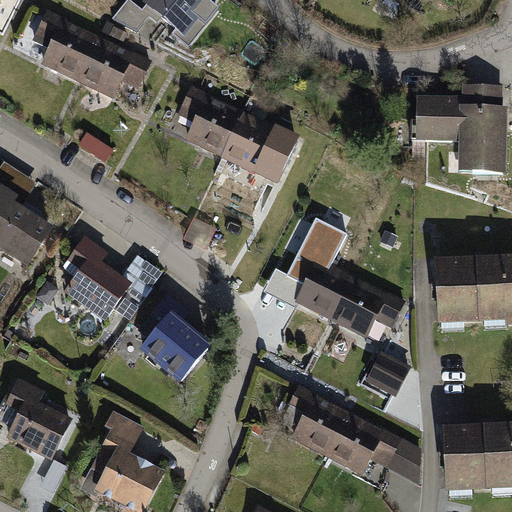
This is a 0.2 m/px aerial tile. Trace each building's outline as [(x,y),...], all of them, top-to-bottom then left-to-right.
[(212,3),(214,0),(145,0),(143,3),(175,30),(171,35),(188,49),(220,10),(212,3)] [(77,83),(100,37),(47,11),(32,41),(48,49),(40,65),(77,83)] [(100,37),(77,83),(111,100),(120,82),(138,90),(152,62),(100,37)] [(482,144),(483,86),(463,86),(462,99),(416,98),(416,143),(458,143),(482,144)] [(482,144),(458,143),(458,175),(508,175),(509,108),(503,108),(504,87),(483,86),(482,144)] [(222,159),(244,112),(191,87),(178,115),(194,123),(185,141),(222,159)] [(244,112),(222,159),(257,175),(267,154),(285,163),(297,137),(244,112)] [(35,182),(3,164),(0,169),(0,246),(28,262),(52,219),(24,204),(35,182)] [(129,288),(132,284),(123,277),(101,262),(108,253),(84,237),(66,263),(78,271),(75,276),(63,293),(105,322),(113,310),(116,306),(122,298),(126,292),(129,288)] [(332,323),(355,276),(303,250),(289,277),(304,285),(295,304),(332,323)] [(511,255),(474,258),(478,324),(505,322),(506,328),(511,327),(511,255)] [(123,277),(132,284),(129,288),(126,292),(122,298),(116,306),(113,310),(129,321),(138,309),(142,303),(145,299),(152,289),(162,275),(137,257),(127,272),(123,277)] [(478,324),(474,258),(435,260),(438,326),(478,324)] [(355,276),(332,323),(367,340),(376,322),(392,330),(406,302),(355,276)] [(178,386),(210,347),(181,323),(190,313),(168,295),(135,333),(146,343),(138,352),(178,386)] [(395,397),(410,368),(382,353),(367,382),(395,397)] [(45,398),(21,387),(8,414),(21,420),(10,443),(53,464),(73,422),(41,407),(45,398)] [(291,441),(328,460),(351,415),(298,387),(282,418),(298,426),(291,441)] [(132,511),(144,511),(166,472),(130,453),(144,427),(118,414),(88,469),(100,475),(92,490),(132,511)] [(422,450),(351,415),(328,460),(363,478),(371,462),(417,486),(420,479),(422,450)] [(511,426),(482,428),(485,490),(511,488),(511,426)] [(485,490),(482,428),(444,430),(447,492),(485,490)]
